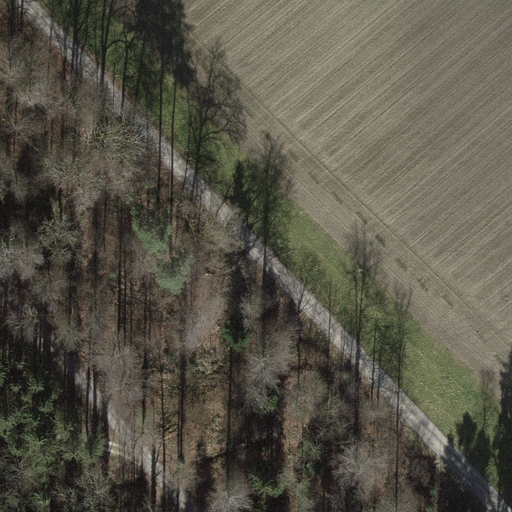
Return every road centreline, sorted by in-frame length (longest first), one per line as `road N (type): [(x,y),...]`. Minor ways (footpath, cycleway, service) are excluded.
road 1 (residential): [(22,0),(501,511)]
road 2 (track): [(0,286),(208,511)]
road 3 (track): [(142,443),(16,430),(0,436)]
